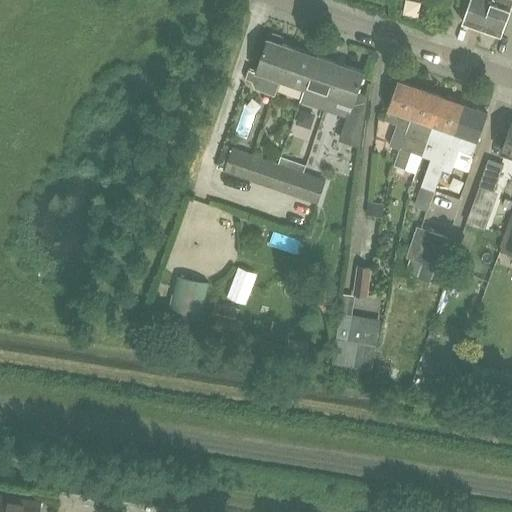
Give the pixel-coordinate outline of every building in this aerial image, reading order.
[(468,0),(461,20),(480,27),(489,0),(468,0)] [(511,0),(489,0),(480,27),(500,33),(509,6),(511,6),(511,0)] [(423,5),(421,12),(432,15),(435,5),(427,3),(423,5)] [(280,79),(291,45),(282,42),(283,38),(281,35),(272,32),(268,33),(267,37),(261,54),(258,53),(255,55),(253,63),(254,66),(257,67),(255,71),(268,75),(263,91),(274,95),(280,79)] [(280,79),(304,87),(315,53),(291,45),(280,79)] [(323,109),(328,95),(340,61),(315,53),(304,87),(300,98),(299,101),(323,109)] [(365,69),(340,61),(328,95),(323,109),(334,113),(346,117),(339,139),(360,146),(368,94),(357,91),(365,69)] [(389,145),(399,148),(402,139),(421,87),(398,79),(384,119),(397,123),(389,145)] [(402,139),(399,148),(393,164),(405,168),(412,151),(421,154),(442,95),(421,87),(402,139)] [(421,154),(430,158),(421,184),(434,188),(446,155),(465,103),(455,99),(454,96),(447,94),(444,95),(442,95),(421,154)] [(465,103),(446,155),(457,158),(461,146),(473,150),(487,110),(465,103)] [(511,120),(501,150),(511,153),(511,120)] [(224,170),(247,178),(255,154),(231,146),(230,149),(223,147),(217,164),(225,167),(224,170)] [(255,154),(247,178),(270,185),(278,162),(255,154)] [(270,185),(293,193),(303,170),(305,164),(280,156),(278,162),(270,185)] [(479,184),(495,190),(504,163),(488,158),(479,184)] [(303,170),(293,193),(317,201),(325,177),(303,170)] [(511,211),(501,246),(511,249),(511,211)] [(417,277),(433,232),(417,226),(407,256),(410,258),(405,273),(417,277)] [(429,281),(431,277),(435,266),(438,267),(448,237),(433,232),(417,277),(429,281)] [(371,266),(357,264),(353,295),(368,296),(371,266)] [(203,319),(210,281),(179,275),(172,314),(203,319)] [(328,290),(315,298),(324,314),(337,307),(328,290)] [(211,311),(208,326),(242,334),(245,319),(211,311)] [(334,336),(337,337),(333,361),(373,369),(378,345),(382,319),(340,311),(334,336)] [(309,342),(289,338),(286,355),(306,358),(309,342)] [(511,377),(507,377),(503,397),(511,398),(511,377)] [(38,511),(40,502),(0,495),(0,511),(38,511)]
